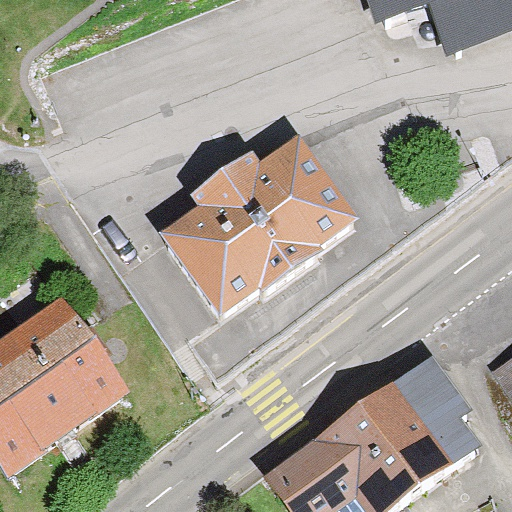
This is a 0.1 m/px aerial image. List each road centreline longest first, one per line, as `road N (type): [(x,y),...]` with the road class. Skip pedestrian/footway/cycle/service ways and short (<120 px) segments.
road 1 (residential): [(0,199),(272,114),(511,68)]
road 2 (secondary): [(511,234),(158,511)]
